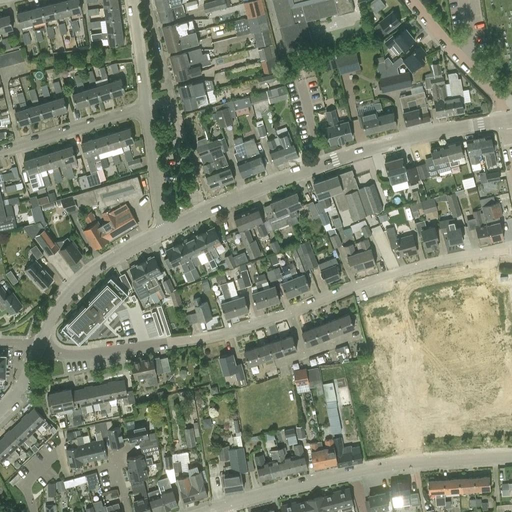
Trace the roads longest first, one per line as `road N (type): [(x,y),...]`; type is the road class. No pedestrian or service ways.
road 1 (residential): [(40,343),(90,353),(206,336),(424,264),(511,251)]
road 2 (tertiary): [(511,458),(408,463),(227,505)]
road 3 (tertiary): [(321,164),(504,121)]
road 4 (tertiary): [(162,231),(321,164)]
road 5 (tertiary): [(40,343),(64,297),(162,231)]
road 6 (residential): [(504,121),(498,96),(411,0)]
road 7 (residential): [(0,152),(146,107)]
road 8 (residential): [(162,231),(146,107)]
